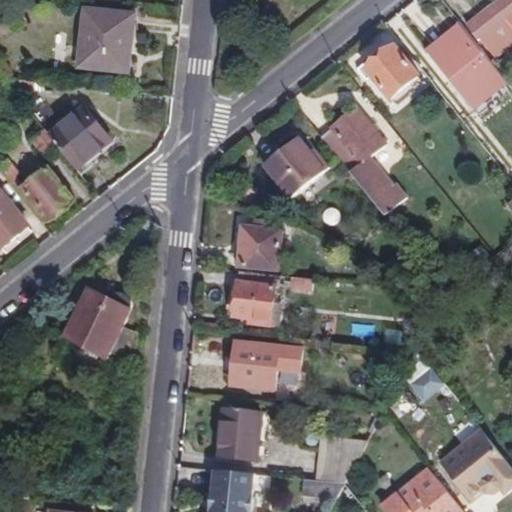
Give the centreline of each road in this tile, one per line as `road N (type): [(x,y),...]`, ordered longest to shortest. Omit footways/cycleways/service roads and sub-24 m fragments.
road 1 (residential): [(152,511),(189,154)]
road 2 (residential): [(189,154),(381,0)]
road 3 (residential): [(0,306),(189,154)]
road 4 (residential): [(189,154),(205,0)]
